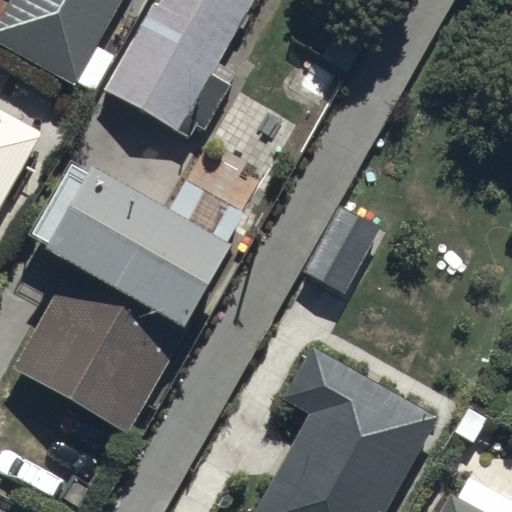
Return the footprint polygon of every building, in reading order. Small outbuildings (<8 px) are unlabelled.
[(21,0),(0,41),(0,50),(74,89),(120,0),(21,0)] [(189,139),(266,0),(181,0),(124,103),(189,139)] [(0,205),(38,139),(0,117),(0,205)] [(42,364),(146,423),(238,262),(96,181),(59,246),(98,268),(42,364)] [(393,240),(354,217),(316,283),(355,306),(393,240)] [(398,511),(445,426),(317,358),(290,408),(316,422),(267,511),(398,511)]
